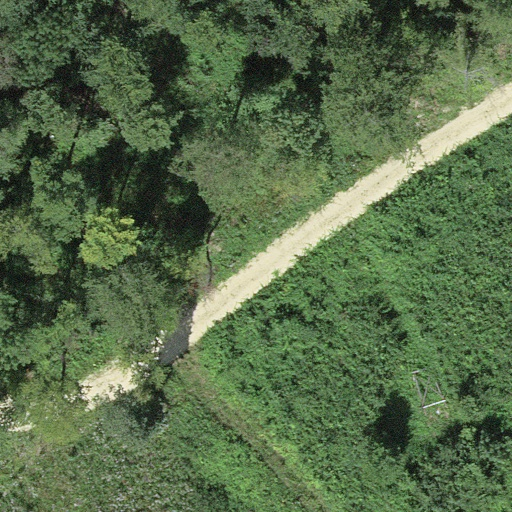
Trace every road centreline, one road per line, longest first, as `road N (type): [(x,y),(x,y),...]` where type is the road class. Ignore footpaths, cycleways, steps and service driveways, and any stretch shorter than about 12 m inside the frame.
road 1 (track): [(511,99),(425,150),(163,346),(0,419)]
road 2 (track): [(320,511),(242,414),(163,346)]
